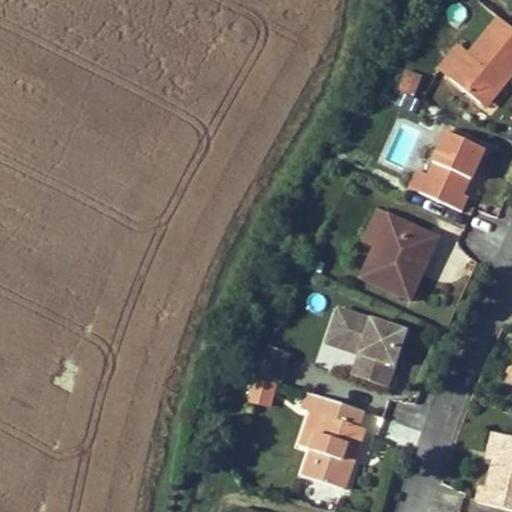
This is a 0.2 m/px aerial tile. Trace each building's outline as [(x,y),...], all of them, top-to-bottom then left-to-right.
[(511,28),(500,19),(469,55),(449,79),(480,104),(499,81),(504,86),(511,76),(511,28)] [(439,71),(449,79),(469,55),(459,46),(439,71)] [(405,71),(397,91),(413,98),(421,78),(405,71)] [(485,109),(504,86),(499,81),(480,104),(485,109)] [(449,130),(427,177),(420,194),(463,214),(470,198),(464,196),(474,174),(486,147),(449,130)] [(480,176),(491,149),(486,147),(474,174),(480,176)] [(410,189),(420,194),(427,177),(418,173),(410,189)] [(377,247),(392,216),(380,210),(366,242),(377,247)] [(443,239),(392,216),(377,247),(363,279),(408,299),(422,267),(429,270),(443,239)] [(475,220),(470,230),(493,242),(498,232),(475,220)] [(414,302),(429,270),(422,267),(408,299),(414,302)] [(389,389),(409,332),(342,309),(332,339),(365,349),(362,356),(355,377),(389,389)] [(330,346),(362,356),(365,349),(332,339),(330,346)] [(268,349),(257,377),(282,385),(292,357),(268,349)] [(308,413),(323,419),(311,453),(303,478),(343,492),(364,431),(358,430),(364,413),(308,394),(302,411),(308,413)] [(323,419),(308,413),(297,448),(311,453),(323,419)] [(486,460),(494,462),(501,436),(492,434),(486,460)] [(487,489),(480,487),(476,505),(507,511),(511,511),(511,438),(501,436),(494,462),(487,489)]
